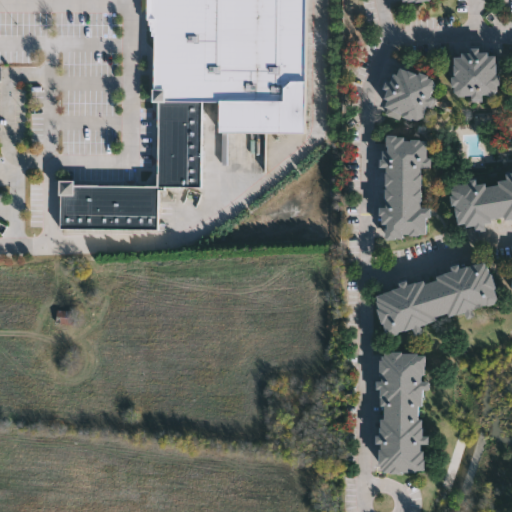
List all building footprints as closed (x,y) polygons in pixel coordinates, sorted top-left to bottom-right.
[(159,102),(154,102),(154,0),(307,0),(307,133),(219,133),(219,102),(201,102),(159,102)] [(454,51),(505,50),(506,71),(499,71),(500,94),(473,95),(473,93),(455,94),(454,51)] [(382,111),(394,65),(437,76),(425,122),(382,111)] [(201,102),(201,185),(159,185),(159,102),(201,102)] [(384,235),(384,136),(429,136),(429,165),(422,165),(422,205),(429,205),(429,235),(384,235)] [(511,215),(457,224),(451,182),(485,177),(485,183),(505,180),(504,173),(511,171),(511,215)] [(159,231),(60,231),(60,179),(76,179),(76,185),(154,185),(159,185),(159,231)] [(499,301),(421,323),(422,327),(387,336),(375,292),(488,260),(499,301)] [(58,326),(77,326),(77,313),(58,313),(58,326)] [(378,469),(380,351),(426,352),(426,379),(425,379),(424,442),(424,470),(378,469)]
